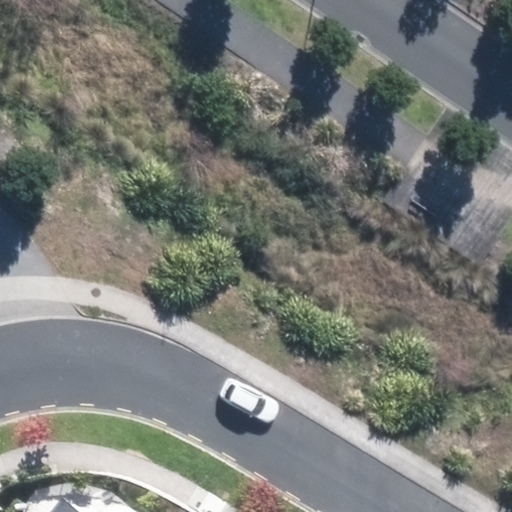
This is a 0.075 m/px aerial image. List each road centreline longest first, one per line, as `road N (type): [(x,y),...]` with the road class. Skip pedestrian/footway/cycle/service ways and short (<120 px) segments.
road 1 (residential): [(42,357),(113,363),(176,383),(391,511)]
road 2 (tertiary): [(371,0),(511,97)]
